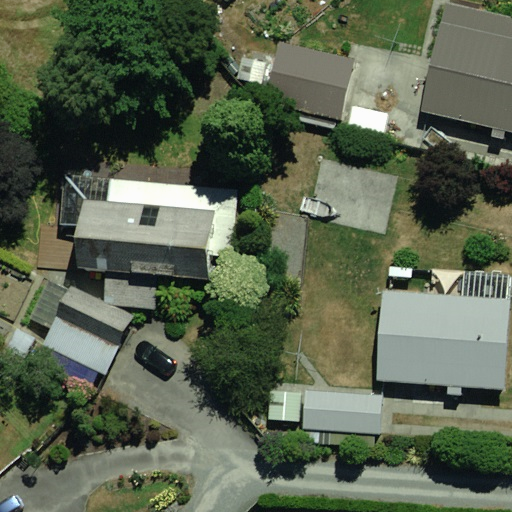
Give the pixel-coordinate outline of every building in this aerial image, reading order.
[(511,7),(485,0),(451,0),(417,117),(511,144),(511,7)] [(330,146),(283,137),(257,277),(304,286),(330,146)] [(248,189),(115,178),(108,266),(240,277),(248,189)] [(54,281),(28,343),(152,396),(179,335),(54,281)] [(511,299),(383,290),(376,381),(504,390),(511,299)] [(383,396),(271,391),(269,420),(303,422),(302,429),(382,435),(383,396)]
